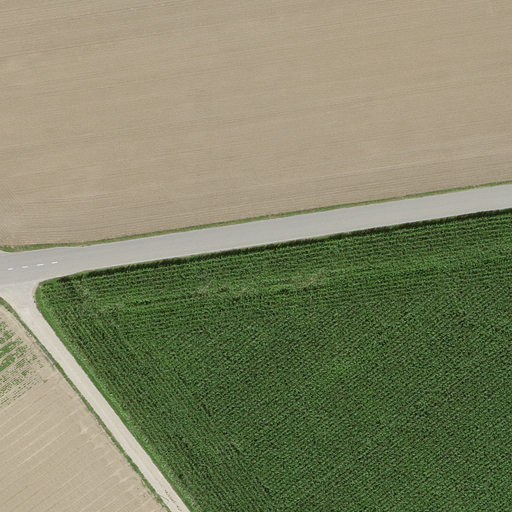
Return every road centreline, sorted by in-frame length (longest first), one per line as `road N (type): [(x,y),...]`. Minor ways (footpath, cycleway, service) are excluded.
road 1 (tertiary): [(0,270),(511,195)]
road 2 (track): [(179,511),(0,276)]
